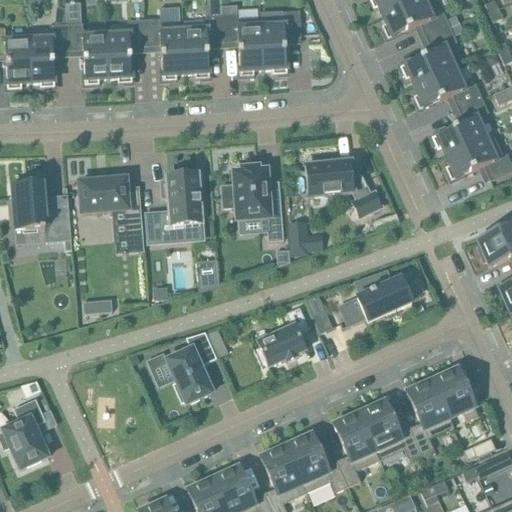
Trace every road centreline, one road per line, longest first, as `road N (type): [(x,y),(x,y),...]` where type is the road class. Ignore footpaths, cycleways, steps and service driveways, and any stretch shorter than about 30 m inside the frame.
road 1 (residential): [(469,324),(47,511)]
road 2 (residential): [(371,111),(0,135)]
road 3 (residential): [(371,111),(323,0)]
